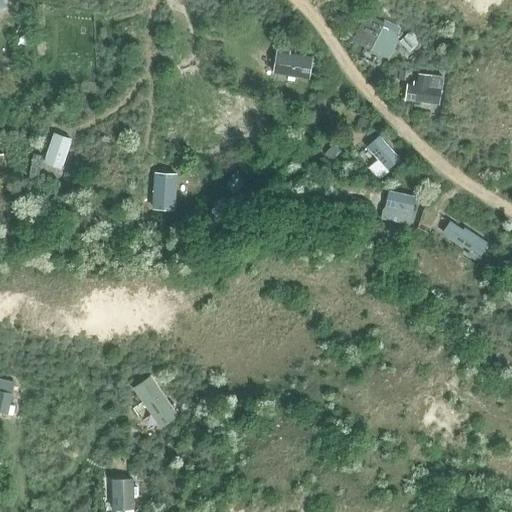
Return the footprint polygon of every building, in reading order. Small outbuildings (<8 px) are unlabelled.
[(370,50),(388,59),(401,34),(363,16),(351,41),(370,50)] [(405,35),(398,42),(408,52),(415,45),(405,35)] [(276,50),(273,72),(309,78),(313,55),(276,50)] [(403,101),(433,105),(434,97),(435,89),(428,88),(430,75),(418,73),(416,86),(406,84),(403,101)] [(217,91),(211,109),(268,129),(275,111),(217,91)] [(359,117),(357,125),(366,128),(368,121),(359,117)] [(43,163),(60,169),(71,139),(54,133),(43,163)] [(368,168),(380,181),(400,160),(378,136),(364,148),(375,160),(368,168)] [(332,144),(323,154),(330,161),(340,151),(332,144)] [(28,178),(38,180),(43,155),(33,153),(28,178)] [(177,173),(155,172),(153,209),(175,210),(177,173)] [(381,221),(401,225),(402,223),(409,225),(414,197),(387,191),(381,221)] [(485,248),(477,242),(479,238),(465,228),(462,232),(449,222),(442,234),(469,252),(466,256),(476,261),(485,248)] [(132,388),(158,429),(178,416),(150,375),(132,388)] [(0,412),(7,414),(15,383),(0,379),(0,412)] [(112,479),(112,509),(134,510),(134,478),(112,479)]
